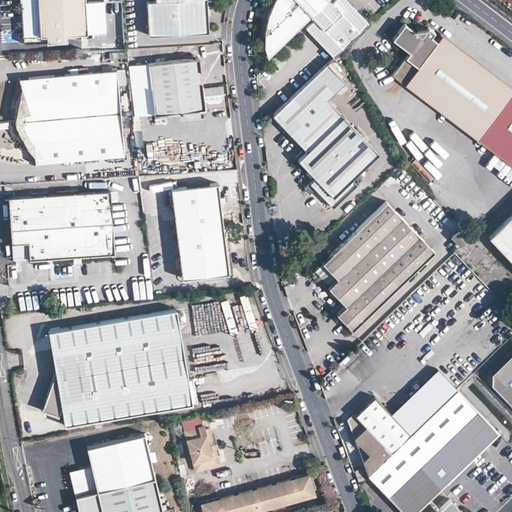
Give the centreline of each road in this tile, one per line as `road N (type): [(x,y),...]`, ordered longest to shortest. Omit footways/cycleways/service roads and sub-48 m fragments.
road 1 (tertiary): [(468,0),(511,33),(507,511)]
road 2 (tertiary): [(244,0),(237,45),(266,278),(355,511)]
